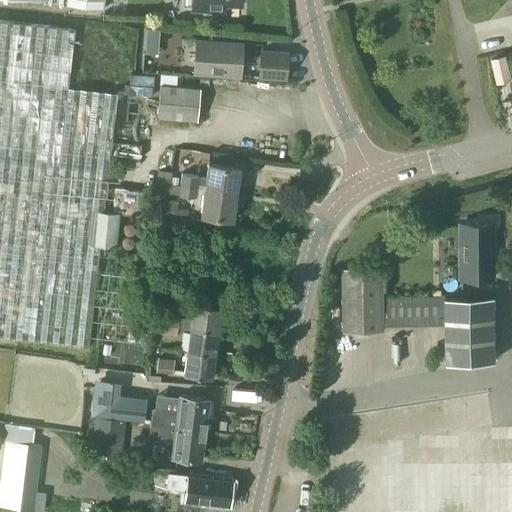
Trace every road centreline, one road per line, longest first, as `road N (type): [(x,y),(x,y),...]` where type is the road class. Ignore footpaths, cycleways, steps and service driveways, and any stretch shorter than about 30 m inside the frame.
road 1 (tertiary): [(254,511),(322,220),(369,180)]
road 2 (tertiary): [(369,180),(330,83),(310,0)]
road 3 (tertiary): [(369,180),(511,140)]
